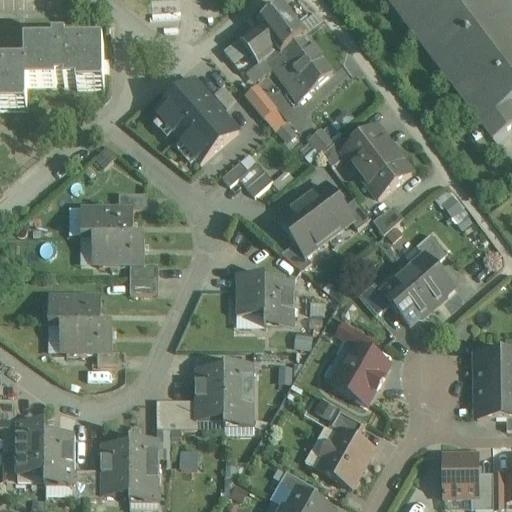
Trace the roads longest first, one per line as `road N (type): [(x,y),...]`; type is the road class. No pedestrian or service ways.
road 1 (residential): [(105,127),(205,221),(208,248),(156,369),(137,395),(110,409),(83,410),(0,360)]
road 2 (residential): [(105,127),(262,0)]
road 3 (residential): [(436,382),(424,434),(378,511)]
road 4 (residential): [(0,221),(105,127)]
